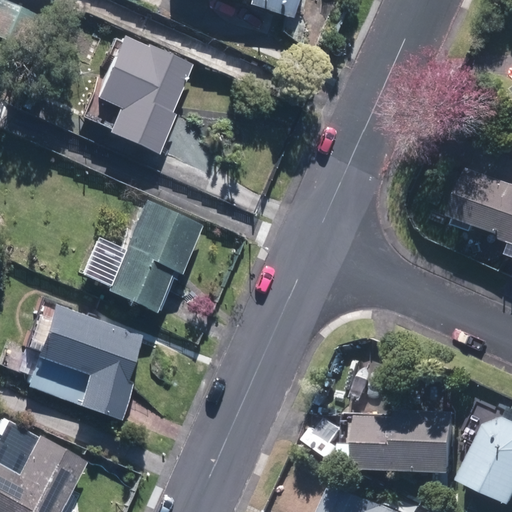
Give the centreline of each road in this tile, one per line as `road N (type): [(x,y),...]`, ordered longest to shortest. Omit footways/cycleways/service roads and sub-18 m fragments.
road 1 (residential): [(192,511),(313,236)]
road 2 (residential): [(313,236),(424,0)]
road 3 (residential): [(313,236),(511,326)]
